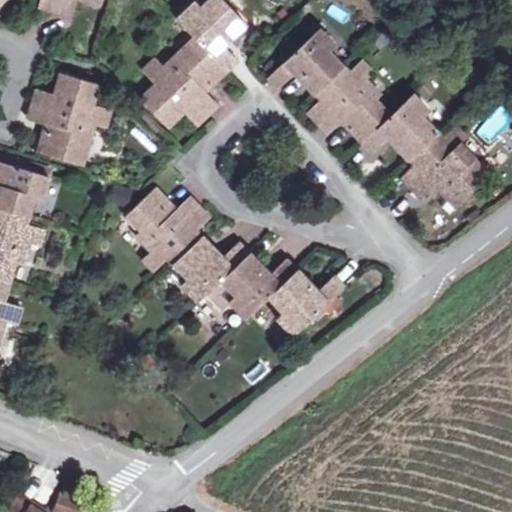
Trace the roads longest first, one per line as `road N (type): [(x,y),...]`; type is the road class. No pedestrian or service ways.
road 1 (residential): [(389,245),(280,109),(253,108),(207,149),(202,168),(246,215)]
road 2 (residential): [(425,284),(166,490)]
road 3 (residential): [(0,422),(166,490)]
road 4 (residential): [(246,215),(389,245)]
